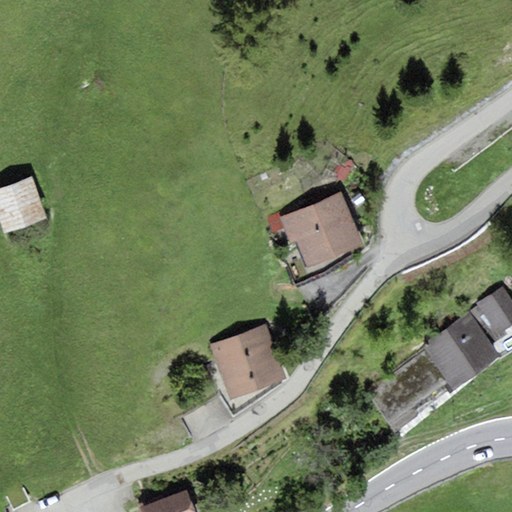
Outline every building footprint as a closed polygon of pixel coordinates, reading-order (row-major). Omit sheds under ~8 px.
[(31,177),(0,187),(0,218),(5,233),(45,220),(31,177)] [(341,191),(279,218),(290,244),(297,241),(309,268),(364,244),(341,191)] [(511,299),(502,285),(477,303),(498,334),(511,324),(511,299)] [(500,355),(469,312),(446,328),(478,371),(500,355)] [(267,323),(210,344),(230,398),(288,377),(267,323)] [(451,391),(478,371),(446,328),(420,347),(421,350),(365,391),(393,430),(450,389),(451,391)] [(195,511),(187,489),(140,507),(141,511),(195,511)]
